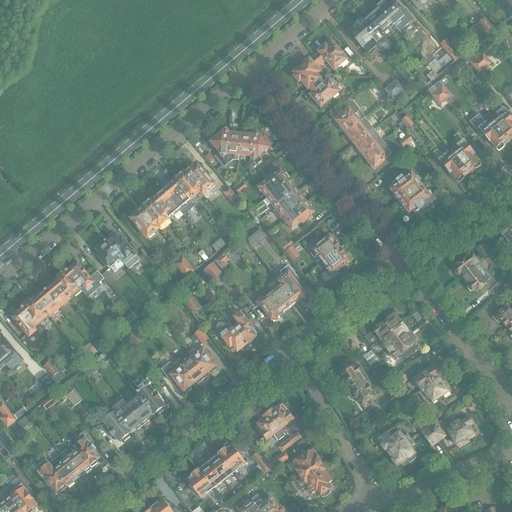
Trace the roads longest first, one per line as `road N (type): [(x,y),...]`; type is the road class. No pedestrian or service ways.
road 1 (tertiary): [(0,256),(305,0)]
road 2 (residential): [(0,280),(249,70)]
road 3 (residential): [(86,511),(287,352)]
road 4 (residential): [(401,262),(249,70)]
road 5 (residential): [(511,402),(401,262)]
road 6 (residential): [(376,503),(287,352)]
road 7 (residential): [(287,352),(401,262)]
road 8 (residential): [(376,503),(511,453)]
road 9 (residential): [(401,262),(511,175)]
